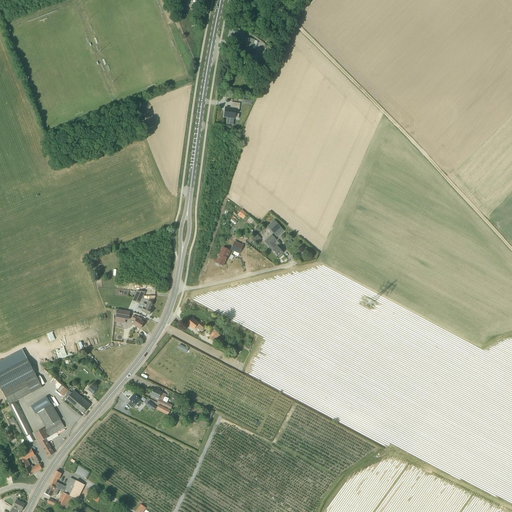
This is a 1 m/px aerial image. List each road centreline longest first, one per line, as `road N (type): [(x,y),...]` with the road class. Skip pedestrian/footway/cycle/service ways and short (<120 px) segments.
road 1 (track): [(292,20),(511,249)]
road 2 (primary): [(37,492),(149,347),(175,292)]
road 3 (primary): [(190,190),(221,0)]
road 4 (unclassified): [(175,292),(315,261)]
